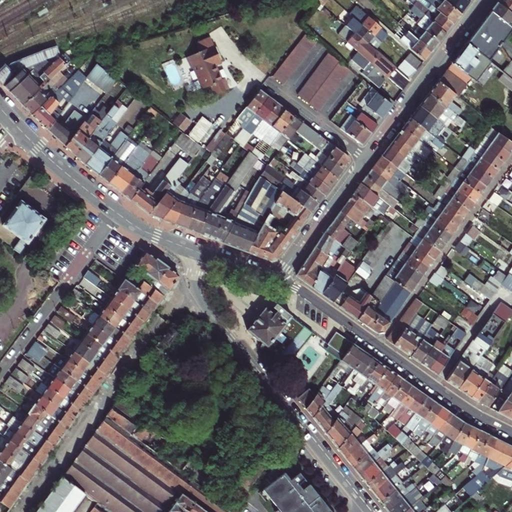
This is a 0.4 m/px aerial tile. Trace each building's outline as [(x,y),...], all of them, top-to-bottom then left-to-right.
[(210,0),(184,9),(187,19),(222,7),(223,10),(230,7),(230,5),(228,0),(210,0)] [(433,24),(413,5),(407,0),(405,0),(404,2),(410,8),(409,9),(422,19),(417,25),(419,27),(440,43),(446,35),(440,29),(440,28),(434,23),(433,24)] [(454,25),(423,0),(417,0),(413,5),(433,24),(434,23),(440,28),(440,29),(446,35),(454,25)] [(423,0),(454,25),(461,15),(443,0),(423,0)] [(443,0),(461,15),(472,0),(443,0)] [(511,2),(509,0),(500,0),(497,4),(511,15),(511,2)] [(505,24),(511,29),(511,15),(497,4),(491,12),(505,24)] [(361,15),(356,20),(362,25),(382,43),(388,36),(361,11),(359,13),(361,15)] [(494,26),(500,31),(505,24),(491,12),(486,19),(494,26)] [(415,23),(406,15),(403,18),(411,26),(415,23)] [(475,33),(483,39),(485,37),(487,38),(494,30),(492,28),(494,26),(486,19),(475,33)] [(500,31),(507,37),(511,30),(511,29),(505,24),(500,31)] [(362,25),(355,33),(367,45),(374,50),(382,43),(362,25)] [(368,67),(379,55),(374,50),(367,45),(355,33),(346,26),(339,35),(359,52),(352,60),(365,71),(368,67)] [(493,53),(495,54),(507,37),(500,31),(494,26),(492,28),(494,30),(487,38),(485,37),(483,39),(484,40),(496,50),(493,53)] [(419,27),(412,37),(418,42),(418,41),(425,47),(425,48),(432,54),(440,43),(419,27)] [(296,69),(301,63),(305,58),(309,52),(314,46),(319,39),(307,29),(301,36),(297,42),(292,48),(288,53),(284,59),(280,65),(275,71),(271,76),(283,86),(287,80),(292,75),(296,69)] [(408,33),(401,42),(425,62),(432,54),(425,48),(425,47),(418,41),(418,42),(412,37),(410,35),(408,33)] [(483,39),(475,33),(467,44),(476,52),(484,40),(483,39)] [(484,40),(476,52),(489,62),(495,54),(493,53),(496,50),(484,40)] [(467,44),(447,70),(467,85),(472,79),(475,82),(486,69),(509,88),(511,83),(511,81),(504,74),(489,62),(476,52),(467,44)] [(221,63),(214,47),(188,58),(192,67),(193,66),(204,90),(212,87),(217,96),(229,90),(224,79),(222,80),(215,66),(221,63)] [(310,80),(305,85),(301,91),(297,96),(307,104),(319,113),(323,108),(327,102),(332,96),(336,91),(340,85),(344,79),(349,74),(352,69),(347,65),(342,60),(332,51),(327,57),(323,63),(318,69),(314,74),(310,80)] [(22,70),(46,61),(42,52),(12,64),(6,68),(5,68),(0,72),(0,83),(4,88),(22,70)] [(411,54),(407,59),(409,61),(418,69),(422,64),(411,54)] [(47,61),(46,61),(22,70),(4,88),(22,107),(58,73),(68,63),(61,55),(50,64),(47,61)] [(384,74),(403,91),(410,82),(379,55),(368,67),(365,71),(362,73),(379,88),(386,81),(381,77),(384,74)] [(411,79),(418,69),(409,61),(407,59),(398,68),(411,79)] [(347,65),(352,69),(360,76),(362,73),(365,71),(352,60),(347,65)] [(88,77),(108,92),(115,82),(95,67),(88,77)] [(467,85),(447,70),(439,82),(456,96),(458,97),(467,85)] [(62,78),(58,73),(22,107),(31,116),(60,89),(56,84),(62,78)] [(47,131),(59,117),(61,113),(55,108),(61,102),(62,103),(65,101),(68,104),(75,94),(77,92),(74,88),(78,84),(72,77),(60,89),(31,116),(47,131)] [(439,82),(429,94),(458,117),(462,111),(451,103),(456,96),(439,82)] [(240,117),(249,123),(269,98),(260,91),(240,117)] [(367,107),(372,111),(382,119),(393,105),(379,92),(367,107)] [(429,94),(420,107),(437,121),(442,114),(464,131),(468,125),(458,117),(429,94)] [(269,98),(249,123),(252,125),(258,117),(260,119),(254,127),(258,129),(277,104),(269,98)] [(136,99),(133,103),(147,113),(150,109),(136,99)] [(104,119),(101,123),(75,157),(85,166),(103,142),(113,129),(108,125),(122,106),(117,102),(113,108),(104,119)] [(104,119),(113,108),(107,104),(103,109),(102,108),(98,114),(104,119)] [(277,104),(258,129),(256,132),(264,139),(266,137),(286,110),(277,104)] [(65,122),(59,117),(47,131),(65,148),(84,123),(95,109),(91,106),(81,118),(73,112),(65,122)] [(437,121),(420,107),(411,119),(444,145),(447,147),(455,135),(437,121)] [(150,109),(147,113),(157,121),(160,116),(150,109)] [(270,142),(273,144),(294,117),(286,110),(266,137),(271,141),(270,142)] [(181,111),(173,121),(184,129),(192,120),(181,111)] [(372,111),(367,118),(378,125),(382,119),(372,111)] [(101,123),(104,119),(98,114),(95,118),(101,123)] [(189,134),(199,140),(211,121),(201,115),(189,134)] [(286,144),(289,141),(296,131),(303,123),(294,117),(273,144),(275,146),(278,144),(283,149),(286,144)] [(347,134),(356,122),(350,117),(340,129),(347,134)] [(75,157),(101,123),(95,118),(88,126),(84,123),(65,148),(75,157)] [(378,125),(367,118),(360,126),(356,122),(347,134),(359,144),(364,143),(378,125)] [(444,145),(411,119),(403,129),(425,146),(430,140),(433,142),(432,143),(440,149),(444,145)] [(296,131),(301,135),(316,148),(323,138),(303,123),(296,131)] [(403,129),(396,138),(424,160),(431,150),(425,146),(403,129)] [(493,140),(491,142),(510,155),(511,151),(511,143),(498,134),(491,129),(485,137),(488,139),(489,137),(493,140)] [(238,137),(230,131),(227,134),(231,137),(235,141),(238,137)] [(289,141),(294,145),(301,135),(296,131),(289,141)] [(103,142),(85,166),(99,177),(112,160),(128,138),(121,133),(110,147),(103,142)] [(182,133),(176,142),(174,144),(181,149),(189,138),(182,133)] [(221,143),(211,155),(211,156),(215,159),(231,137),(227,134),(221,143)] [(215,159),(208,169),(217,176),(240,144),(235,141),(231,137),(215,159)] [(485,137),(479,145),(504,163),(510,155),(491,142),(488,139),(485,137)] [(316,148),(320,152),(344,169),(350,162),(350,158),(323,138),(316,148)] [(424,160),(396,138),(389,148),(412,165),(417,158),(421,161),(421,164),(426,168),(429,164),(424,160)] [(312,165),(307,172),(330,189),(337,179),(303,151),(294,145),(289,141),(286,144),(312,165)] [(256,150),(247,143),(244,147),(250,152),(253,154),(256,150)] [(113,161),(112,160),(99,177),(108,185),(131,155),(137,147),(134,145),(131,149),(128,147),(124,152),(122,151),(113,161)] [(479,145),(473,153),(499,171),(504,163),(479,145)] [(305,148),(303,151),(337,179),(344,169),(320,152),(316,156),(305,148)] [(412,165),(389,148),(382,157),(404,173),(407,168),(401,163),(403,160),(412,167),(413,165),(412,165)] [(256,150),(253,154),(259,159),(261,160),(264,156),(256,150)] [(206,212),(199,234),(214,240),(230,216),(221,210),(259,159),(253,154),(250,152),(211,205),(206,212)] [(475,164),(474,166),(493,179),(499,171),(473,153),(468,162),(470,163),(471,162),(475,164)] [(145,173),(140,169),(121,194),(130,202),(139,190),(164,157),(160,154),(145,173)] [(305,176),(302,180),(324,196),(330,189),(307,172),(284,154),(282,158),(305,176)] [(121,194),(140,169),(143,165),(131,155),(108,185),(121,194)] [(382,157),(377,164),(391,174),(394,171),(397,174),(396,176),(395,178),(397,180),(399,178),(401,179),(405,174),(404,173),(382,157)] [(462,159),(455,168),(460,172),(462,169),(467,162),(462,159)] [(150,198),(139,190),(130,202),(150,215),(184,170),(187,167),(179,161),(150,198)] [(391,174),(377,164),(372,171),(394,187),(395,185),(400,189),(404,185),(401,183),(403,181),(401,179),(399,178),(397,180),(395,178),(390,175),(391,174)] [(268,165),(260,180),(281,194),(312,213),(319,203),(300,189),(296,195),(288,190),(286,192),(284,189),(285,188),(281,185),(286,178),(269,166),(268,165)] [(474,166),(469,174),(487,187),(493,179),(474,166)] [(460,172),(456,178),(481,196),(487,187),(469,174),(462,169),(460,172)] [(184,170),(150,215),(162,220),(184,191),(179,187),(189,174),(184,170)] [(394,187),(372,171),(366,178),(381,189),(382,189),(385,186),(401,198),(404,195),(394,187)] [(324,196),(302,180),(294,173),(291,177),(298,182),(295,186),(300,189),(319,203),(324,196)] [(175,225),(187,230),(195,208),(205,194),(199,189),(205,179),(202,177),(199,182),(189,195),(183,204),(175,225)] [(187,230),(199,234),(206,212),(211,205),(206,201),(211,194),(210,192),(219,180),(216,178),(205,194),(195,208),(187,230)] [(381,189),(366,178),(361,185),(394,209),(396,206),(379,193),(381,189)] [(481,196),(456,178),(453,182),(450,186),(475,204),(481,196)] [(247,204),(245,206),(267,219),(269,216),(271,211),(275,205),(281,194),(260,180),(252,193),(247,204)] [(394,209),(361,185),(354,194),(371,206),(381,214),(384,216),(388,211),(394,215),(397,211),(394,209)] [(475,204),(450,186),(447,190),(444,194),(469,212),(475,204)] [(184,191),(162,220),(175,225),(183,204),(189,195),(184,191)] [(247,204),(252,193),(248,192),(243,202),(247,204)] [(281,194),(275,205),(294,218),(286,227),(296,234),(312,213),(281,194)] [(354,194),(347,204),(364,216),(371,206),(354,194)] [(469,212),(444,194),(440,200),(438,203),(463,220),(469,212)] [(26,241),(35,230),(43,218),(18,199),(18,200),(13,197),(7,205),(0,213),(0,222),(2,223),(1,225),(19,239),(12,249),(17,253),(26,241)] [(224,244),(235,224),(245,206),(247,204),(243,202),(236,213),(232,211),(230,216),(214,240),(224,244)] [(463,220),(438,203),(435,208),(434,208),(433,211),(458,228),(463,220)] [(364,216),(347,204),(341,212),(350,219),(357,225),(364,216)] [(278,216),(271,211),(269,216),(271,217),(275,220),(278,216)] [(458,228),(433,211),(430,214),(427,219),(430,221),(433,224),(452,237),(458,228)] [(350,219),(341,212),(325,234),(350,252),(354,247),(366,232),(363,230),(363,229),(354,240),(349,237),(350,236),(342,230),(350,219)] [(427,219),(430,214),(426,212),(421,219),(425,221),(427,219)] [(267,219),(259,234),(248,253),(271,262),(275,262),(296,234),(286,227),(284,230),(279,226),(275,230),(266,225),(268,222),(270,223),(272,220),(270,220),(271,217),(269,216),(267,219)] [(391,221),(387,228),(397,235),(401,229),(391,221)] [(259,234),(235,224),(224,244),(248,253),(259,234)] [(433,224),(428,232),(446,245),(452,237),(433,224)] [(387,228),(383,233),(393,240),(397,235),(387,228)] [(35,230),(26,241),(28,243),(37,231),(35,230)] [(428,232),(422,240),(440,253),(446,245),(428,232)] [(383,233),(379,238),(389,246),(393,240),(383,233)] [(350,252),(325,234),(316,247),(331,258),(333,255),(339,259),(341,256),(346,259),(350,252)] [(422,240),(418,237),(415,235),(413,238),(409,244),(434,262),(440,253),(422,240)] [(466,235),(461,241),(466,245),(471,238),(466,235)] [(379,238),(376,243),(386,250),(389,246),(379,238)] [(376,243),(372,248),(382,256),(386,250),(376,243)] [(409,244),(404,251),(429,269),(434,262),(409,244)] [(331,258),(316,247),(296,276),(313,288),(321,273),(323,270),(324,266),(327,268),(332,260),(337,262),(339,259),(333,255),(331,258)] [(334,303),(347,284),(342,280),(348,270),(345,268),(358,250),(354,247),(350,252),(346,259),(343,262),(333,277),(331,280),(322,294),(334,303)] [(382,256),(372,248),(368,253),(379,260),(382,256)] [(141,279),(155,258),(144,250),(133,265),(141,271),(137,276),(141,279)] [(404,251),(398,260),(423,278),(429,269),(404,251)] [(379,260),(368,253),(365,258),(375,265),(379,260)] [(141,279),(152,287),(167,267),(155,258),(141,279)] [(372,270),(375,265),(365,258),(362,262),(362,263),(372,270)] [(398,260),(392,268),(417,285),(423,278),(398,260)] [(373,270),(372,270),(362,263),(355,272),(366,280),(373,270)] [(168,289),(178,276),(177,274),(167,267),(152,287),(155,289),(160,283),(168,289)] [(386,276),(396,283),(411,294),(417,285),(392,268),(386,276)] [(86,269),(81,276),(93,284),(98,277),(86,269)] [(141,279),(137,276),(130,271),(124,279),(140,291),(147,296),(157,304),(163,295),(155,289),(152,287),(141,279)] [(321,273),(313,288),(322,294),(331,280),(321,273)] [(436,274),(430,282),(438,288),(443,279),(436,274)] [(487,283),(485,285),(496,292),(501,284),(488,275),(484,281),(487,283)] [(507,288),(511,281),(511,277),(508,275),(507,277),(501,284),(507,288)] [(386,276),(382,283),(391,289),(396,283),(386,276)] [(467,285),(481,294),(490,300),(496,292),(485,285),(474,277),(467,285)] [(124,279),(117,288),(133,300),(136,297),(140,291),(124,279)] [(381,304),(372,299),(365,308),(358,319),(379,334),(384,332),(411,294),(396,283),(391,289),(388,294),(384,299),(381,304)] [(391,289),(382,283),(379,288),(388,294),(391,289)] [(72,288),(68,293),(78,300),(83,295),(72,288)] [(117,288),(111,297),(127,309),(130,305),(133,300),(117,288)] [(388,294),(379,288),(376,293),(384,299),(388,294)] [(354,300),(359,303),(365,294),(360,290),(352,292),(350,296),(354,300)] [(384,299),(376,293),(372,299),(381,304),(384,299)] [(359,303),(360,304),(365,308),(372,299),(365,294),(359,303)] [(481,294),(475,302),(480,305),(485,308),(490,300),(481,294)] [(0,511),(5,511),(157,304),(147,296),(143,301),(140,305),(136,310),(134,313),(130,319),(127,322),(124,327),(121,331),(117,336),(114,340),(110,346),(108,349),(104,354),(102,358),(97,363),(95,367),(91,372),(89,375),(85,381),(82,384),(78,390),(75,394),(71,399),(69,402),(65,408),(63,411),(59,417),(56,420),(52,426),(49,429),(45,435),(43,438),(39,444),(37,447),(32,453),(30,456),(26,462),(24,465),(20,471),(17,474),(15,477),(11,483),(8,486),(4,491),(2,495),(0,497),(0,511)] [(341,307),(346,311),(354,300),(350,296),(341,307)] [(111,297),(104,306),(121,317),(123,314),(127,309),(111,297)] [(354,300),(346,311),(352,315),(360,304),(359,303),(354,300)] [(417,311),(422,304),(417,300),(388,340),(395,345),(409,323),(417,311)] [(273,313),(265,307),(246,330),(289,362),(313,331),(290,315),(276,302),(272,306),(276,309),(273,313)] [(458,390),(487,349),(491,343),(506,322),(508,318),(511,313),(511,308),(508,306),(502,302),(494,314),(475,341),(446,381),(458,390)] [(365,308),(360,304),(352,315),(358,319),(365,308)] [(422,304),(417,311),(423,314),(427,307),(422,304)] [(60,306),(56,311),(69,321),(73,315),(60,306)] [(104,306),(98,314),(114,326),(117,323),(121,317),(104,306)] [(439,316),(431,310),(418,329),(426,335),(439,316)] [(53,314),(49,320),(60,328),(64,322),(53,314)] [(98,314),(91,323),(108,335),(110,332),(114,326),(98,314)] [(437,325),(444,330),(449,323),(439,316),(426,335),(411,357),(421,364),(436,342),(439,337),(432,331),(437,325)] [(47,322),(42,329),(54,337),(58,331),(47,322)] [(91,323),(85,332),(101,344),(104,341),(108,335),(91,323)] [(418,329),(409,323),(395,345),(403,351),(418,329)] [(469,323),(462,333),(466,335),(473,325),(469,323)] [(155,356),(145,370),(150,374),(180,333),(180,327),(176,324),(171,324),(155,347),(151,352),(155,356)] [(403,351),(411,357),(426,335),(418,329),(403,351)] [(352,343),(336,331),(327,344),(329,345),(325,350),(340,361),(340,359),(352,343)] [(85,332),(78,341),(95,353),(98,349),(101,344),(85,332)] [(449,346),(456,350),(466,335),(462,333),(461,332),(454,342),(449,346)] [(220,342),(213,333),(208,338),(215,347),(220,342)] [(34,340),(30,346),(40,354),(44,348),(34,340)] [(78,341),(72,350),(88,362),(91,359),(95,353),(78,341)] [(421,364),(430,369),(444,348),(436,342),(421,364)] [(352,343),(340,359),(351,367),(354,368),(365,352),(352,343)] [(491,343),(487,349),(458,390),(470,398),(477,402),(489,384),(485,381),(491,372),(490,371),(493,365),(486,361),(496,347),(491,343)] [(36,359),(40,354),(30,346),(26,352),(36,359)] [(444,348),(430,369),(438,375),(453,354),(444,348)] [(72,350),(66,359),(82,370),(85,367),(88,362),(72,350)] [(477,402),(488,408),(496,395),(502,387),(508,379),(511,373),(511,351),(489,384),(477,402)] [(365,352),(354,368),(355,370),(357,371),(357,372),(352,379),(356,382),(349,391),(352,394),(355,390),(363,379),(378,361),(365,352)] [(21,358),(17,364),(29,373),(33,366),(21,358)] [(75,380),(78,376),(82,370),(66,359),(59,368),(75,380)] [(369,390),(387,368),(378,361),(363,379),(355,390),(359,393),(364,386),(369,390)] [(59,368),(53,363),(46,373),(52,377),(69,389),(71,385),(75,380),(59,368)] [(14,367),(10,373),(22,382),(27,376),(14,367)] [(342,380),(344,381),(346,382),(355,370),(354,368),(351,367),(342,380)] [(396,374),(387,368),(369,390),(367,392),(370,395),(367,399),(368,400),(363,407),(367,410),(383,390),(396,374)] [(383,390),(391,397),(403,379),(396,374),(383,390)] [(4,381),(18,392),(22,385),(9,375),(4,381)] [(329,376),(326,379),(335,386),(337,382),(329,376)] [(52,377),(46,385),(63,397),(65,394),(69,389),(52,377)] [(403,379),(391,397),(386,404),(382,408),(385,410),(390,404),(395,407),(411,385),(411,384),(403,379)] [(0,388),(13,398),(18,392),(4,381),(0,386),(0,388)] [(325,432),(337,416),(327,404),(341,385),(337,382),(335,386),(329,394),(312,417),(325,432)] [(63,397),(46,385),(40,395),(56,406),(58,403),(63,397)] [(315,395),(305,408),(312,417),(329,394),(322,385),(315,395)] [(411,385),(395,407),(400,411),(396,417),(398,419),(402,413),(419,390),(411,385)] [(297,397),(305,408),(315,395),(309,388),(297,397)] [(499,397),(505,401),(511,406),(511,394),(504,389),(499,397)] [(419,390),(402,413),(406,416),(402,422),(404,424),(411,417),(426,396),(419,390)] [(50,415),(52,412),(56,406),(40,395),(34,403),(46,412),(50,415)] [(404,424),(412,431),(434,401),(426,396),(411,417),(404,424)] [(499,397),(490,409),(511,420),(511,406),(505,401),(499,397)] [(407,449),(414,443),(410,440),(422,426),(426,429),(430,423),(442,406),(434,401),(412,431),(404,439),(401,442),(407,449)] [(43,417),(46,412),(34,403),(27,413),(39,422),(49,429),(52,426),(47,422),(48,420),(43,417)] [(229,511),(179,473),(192,456),(143,419),(139,425),(113,406),(35,511),(229,511)] [(442,406),(430,423),(438,428),(449,412),(442,406)] [(325,432),(338,448),(360,420),(356,417),(354,420),(341,410),(337,416),(325,432)] [(437,437),(441,440),(456,417),(449,412),(438,428),(433,435),(429,441),(432,443),(437,437)] [(27,413),(20,421),(32,430),(43,438),(45,435),(40,431),(41,429),(36,425),(39,422),(27,413)] [(32,430),(20,421),(12,416),(6,425),(8,426),(14,430),(26,439),(37,447),(39,444),(33,440),(35,438),(29,434),(32,430)] [(338,448),(345,457),(353,451),(352,449),(359,443),(360,444),(366,439),(363,436),(357,441),(354,438),(357,435),(368,421),(362,417),(360,420),(338,448)] [(440,448),(443,450),(446,451),(463,422),(456,417),(441,440),(445,442),(440,448)] [(446,451),(443,450),(441,453),(444,456),(450,453),(454,447),(458,450),(471,426),(463,422),(446,451)] [(382,424),(377,429),(385,438),(391,433),(387,429),(382,424)] [(399,430),(393,424),(387,429),(391,433),(394,436),(397,433),(399,430)] [(14,430),(8,426),(1,435),(7,440),(19,448),(30,456),(32,453),(27,449),(28,447),(23,443),(26,439),(14,430)] [(468,455),(471,448),(480,430),(471,426),(458,450),(464,453),(461,460),(464,462),(468,455)] [(471,448),(479,452),(488,434),(480,430),(471,448)] [(404,439),(397,433),(394,436),(399,441),(401,442),(404,439)] [(478,468),(481,470),(496,438),(488,434),(479,452),(484,455),(478,468)] [(437,437),(432,443),(436,445),(441,440),(437,437)] [(455,494),(444,504),(441,506),(445,511),(452,511),(464,501),(469,497),(502,467),(511,457),(511,445),(496,438),(481,470),(478,473),(470,480),(455,494)] [(345,457),(352,465),(366,453),(362,448),(369,442),(366,439),(360,444),(359,443),(352,449),(353,451),(345,457)] [(19,448),(7,440),(1,448),(13,457),(24,465),(26,462),(20,458),(22,456),(16,452),(19,448)] [(352,465),(359,474),(366,468),(365,466),(372,460),(373,461),(387,450),(384,446),(370,457),(366,453),(352,465)] [(13,457),(1,448),(0,449),(0,461),(11,469),(15,472),(17,474),(20,471),(14,467),(15,465),(10,461),(13,457)] [(390,454),(387,450),(373,461),(372,460),(365,466),(366,468),(359,474),(366,483),(387,465),(383,460),(390,454)] [(296,473),(281,454),(267,473),(272,480),(261,489),(277,507),(276,508),(279,511),(329,511),(308,484),(306,486),(301,480),(303,478),(297,471),(296,473)] [(511,457),(502,467),(511,470),(511,457)] [(0,475),(4,478),(8,472),(11,469),(0,461),(0,475)] [(373,492),(380,486),(379,484),(393,474),(403,466),(400,462),(391,469),(388,465),(387,465),(366,483),(373,492)] [(470,480),(478,473),(474,469),(467,475),(470,480)] [(373,492),(380,500),(395,488),(391,484),(397,479),(393,474),(379,484),(380,486),(373,492)] [(395,504),(387,510),(389,511),(401,511),(409,506),(405,501),(418,491),(414,487),(408,492),(402,496),(401,496),(393,502),(395,504)] [(395,488),(380,500),(387,510),(395,504),(393,502),(401,496),(402,496),(408,492),(405,489),(399,493),(395,488)] [(442,503),(444,504),(455,494),(449,489),(438,498),(442,503)] [(469,497),(464,501),(473,509),(478,504),(469,497)]
